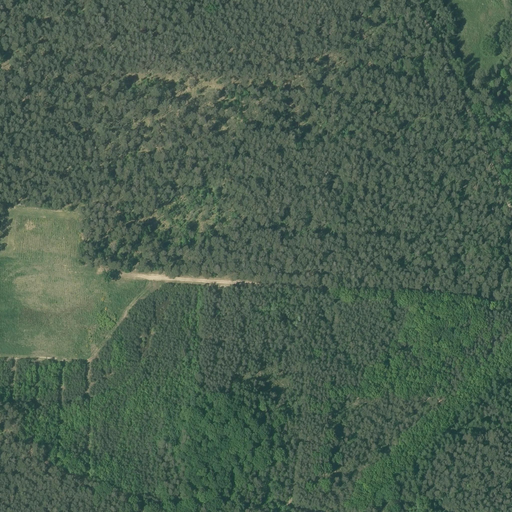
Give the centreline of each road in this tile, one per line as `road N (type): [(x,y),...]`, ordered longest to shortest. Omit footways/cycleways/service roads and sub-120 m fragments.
road 1 (track): [(511,309),(110,274)]
road 2 (track): [(244,0),(0,111)]
road 3 (track): [(511,203),(418,0)]
road 4 (track): [(365,511),(511,364)]
